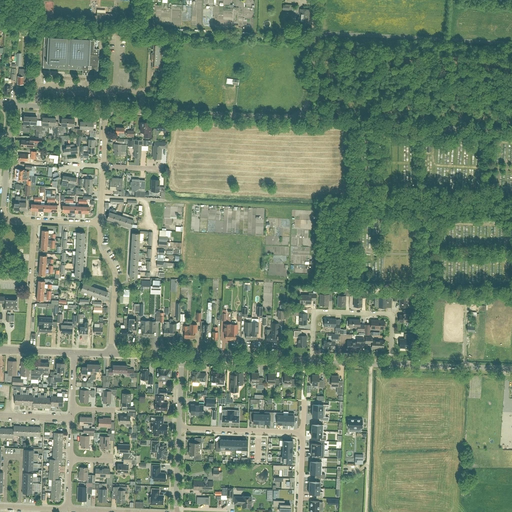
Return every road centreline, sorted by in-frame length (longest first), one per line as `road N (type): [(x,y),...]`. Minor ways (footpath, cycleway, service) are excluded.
road 1 (unclassified): [(299,112),(511,130)]
road 2 (unclassified): [(511,43),(313,32)]
road 3 (unclassified): [(299,112),(279,118),(105,109)]
road 4 (residential): [(389,364),(391,314),(313,311),(311,361)]
road 5 (unclassified): [(365,511),(370,363)]
road 6 (residential): [(110,353),(115,278),(100,223)]
road 7 (residential): [(27,350),(36,219)]
road 8 (tertiary): [(311,361),(181,355)]
road 9 (residential): [(301,433),(178,429)]
road 10 (tertiary): [(511,369),(389,364)]
